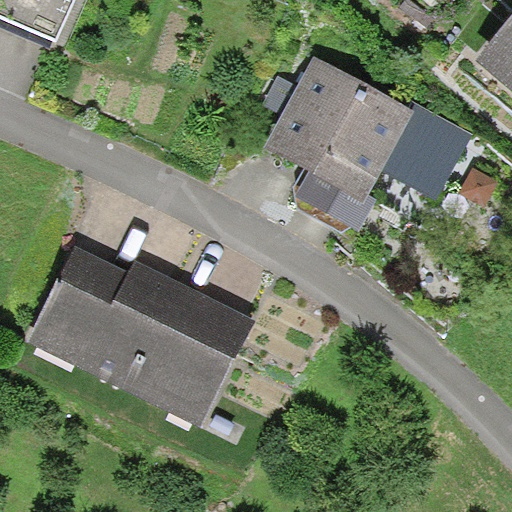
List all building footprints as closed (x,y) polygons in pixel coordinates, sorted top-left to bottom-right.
[(511,22),(475,67),(511,97),(511,22)] [(409,111),(314,59),(263,153),(308,177),(296,199),(359,233),(377,201),(370,197),(383,173),(436,202),(473,135),(413,102),(409,111)] [(473,169),(458,194),(483,209),(498,183),(473,169)] [(81,371),(130,274),(77,248),(28,345),(81,371)] [(256,322),(136,262),(130,274),(81,371),(201,430),(256,322)]
